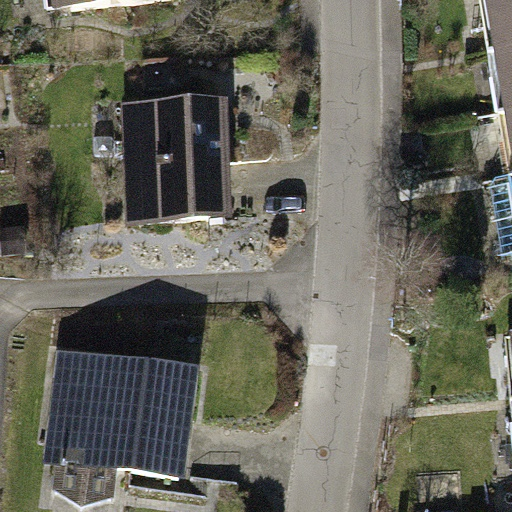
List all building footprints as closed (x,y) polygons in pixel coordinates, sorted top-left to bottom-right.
[(50,0),(52,17),(186,0),(50,0)] [(511,0),(487,0),(493,54),(511,51),(511,0)] [(511,51),(493,54),(503,115),(511,113),(511,51)] [(122,93),(125,227),(233,225),(230,92),(122,93)] [(511,113),(503,115),(511,165),(511,113)] [(199,357),(64,342),(47,492),(118,499),(121,471),(186,478),(199,357)]
